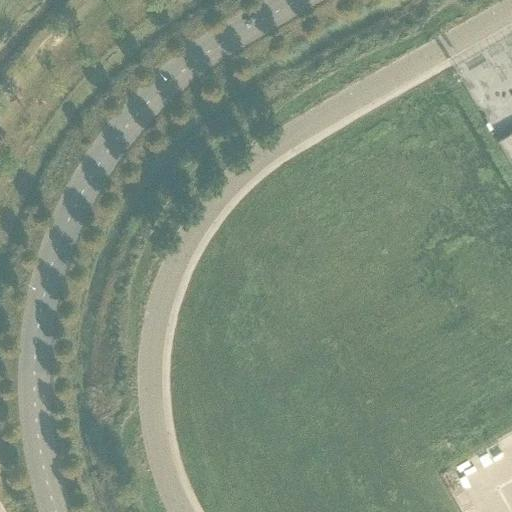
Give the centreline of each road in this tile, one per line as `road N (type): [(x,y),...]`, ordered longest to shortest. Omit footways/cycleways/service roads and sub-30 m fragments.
road 1 (unclassified): [(180,511),(153,424),(151,365),(167,284),(205,213),(283,140),(511,8)]
road 2 (primary): [(55,511),(35,420),(37,326),(81,191),(159,90),(298,0)]
